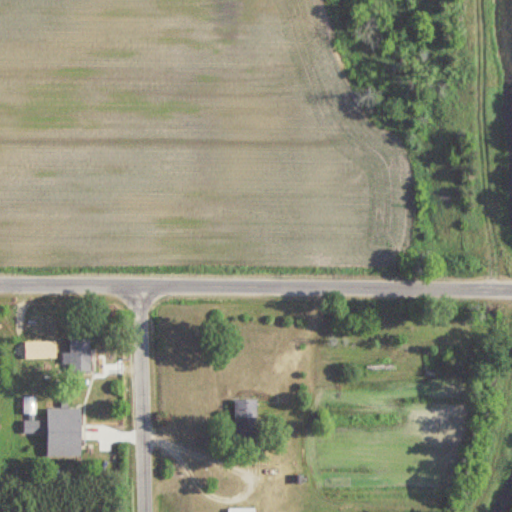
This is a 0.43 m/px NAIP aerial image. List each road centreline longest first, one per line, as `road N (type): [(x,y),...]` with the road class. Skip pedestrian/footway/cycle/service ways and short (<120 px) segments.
road 1 (residential): [(511,285),(0,285)]
road 2 (residential): [(143,511),(139,286)]
